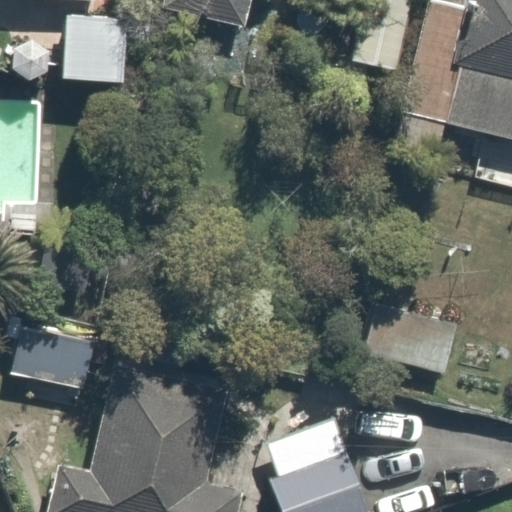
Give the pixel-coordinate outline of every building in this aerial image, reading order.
[(114,0),(64,0),(61,84),(127,87),(130,1),(114,0)] [(189,0),(245,12),(247,0),(189,0)] [(398,76),(416,0),(356,0),(341,62),(398,76)] [(511,146),(511,0),(466,0),(433,126),(511,146)] [(87,328),(39,319),(27,378),(75,387),(87,328)] [(230,511),(242,464),(198,454),(215,382),(119,360),(94,469),(47,458),(34,511),(230,511)] [(364,511),(334,426),(257,454),(278,511),(364,511)]
